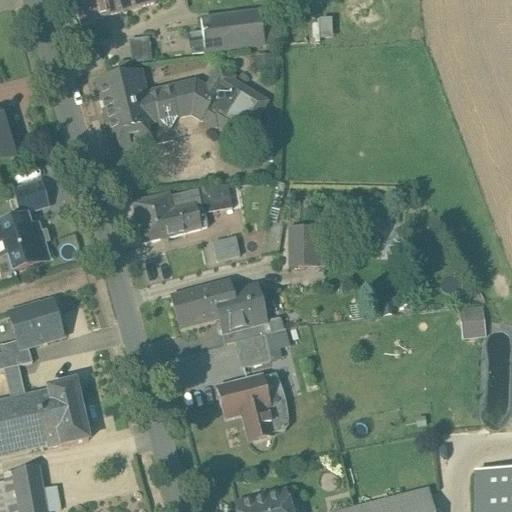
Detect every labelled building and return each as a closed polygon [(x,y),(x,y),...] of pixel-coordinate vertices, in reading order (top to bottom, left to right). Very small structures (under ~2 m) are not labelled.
[(109,0),(74,0),(82,25),(114,16),(109,0)] [(153,0),(109,0),(114,16),(155,4),(153,0)] [(274,12),(260,14),(264,45),(278,43),(274,12)] [(260,14),(201,21),(205,52),(264,45),(260,14)] [(188,25),(151,32),(156,63),(193,56),(188,25)] [(132,39),(136,62),(153,59),(150,36),(132,39)] [(139,73),(97,83),(110,136),(116,134),(122,154),(147,148),(143,129),(153,126),(152,125),(160,123),(171,129),(177,119),(184,116),(186,117),(192,116),(201,122),(205,116),(213,121),(224,103),(234,109),(245,91),(231,82),(233,79),(220,71),(208,91),(195,83),(144,95),(139,73)] [(234,109),(224,103),(213,121),(244,140),(266,104),(245,91),(234,109)] [(0,165),(12,162),(0,118),(0,165)] [(276,184),(227,186),(231,210),(240,208),(237,193),(274,192),(276,184)] [(40,185),(13,193),(20,216),(47,208),(40,185)] [(227,186),(196,188),(197,194),(201,216),(203,215),(231,210),(227,186)] [(197,194),(169,201),(172,212),(194,207),(196,217),(201,216),(197,194)] [(194,207),(172,212),(169,201),(168,197),(133,205),(142,244),(200,230),(196,217),(194,207)] [(207,229),(203,215),(201,216),(196,217),(200,230),(207,229)] [(25,219),(0,226),(0,272),(1,276),(47,262),(42,244),(45,243),(42,235),(39,236),(37,228),(29,230),(25,219)] [(318,268),(318,228),(288,229),(288,269),(318,268)] [(266,229),(204,244),(209,266),(240,258),(241,263),(259,258),(266,229)] [(228,283),(170,297),(179,331),(219,321),(236,316),(231,295),(228,283)] [(264,296),(257,292),(256,288),(231,295),(236,316),(219,321),(221,326),(219,327),(218,329),(220,334),(222,335),(223,335),(244,329),(265,324),(264,320),(268,313),(264,296)] [(37,306),(8,314),(16,343),(19,351),(27,349),(61,339),(51,304),(38,308),(37,306)] [(482,309),(461,311),(462,326),(483,325),(482,309)] [(265,324),(244,329),(247,341),(264,337),(283,332),(280,320),(265,324)] [(244,329),(223,335),(225,346),(234,344),(247,341),(244,329)] [(247,341),(234,344),(240,370),(270,363),(264,337),(247,341)] [(16,343),(2,347),(2,346),(0,346),(0,371),(3,371),(17,368),(31,365),(27,349),(19,351),(16,343)] [(17,368),(3,371),(10,401),(24,398),(24,397),(17,368)] [(261,377),(215,389),(224,422),(241,418),(247,442),(285,433),(288,427),(274,377),(262,380),(261,377)] [(74,383),(47,389),(48,392),(60,447),(61,447),(88,441),(74,383)] [(10,401),(0,403),(0,457),(46,447),(47,450),(60,447),(48,392),(24,397),(24,398),(10,401)] [(38,469),(4,475),(5,482),(0,483),(0,511),(45,511),(42,492),(38,469)] [(472,511),(511,511),(511,474),(473,475),(472,511)] [(55,489),(42,492),(45,511),(51,511),(59,511),(55,489)] [(288,511),(284,495),(236,507),(236,511),(288,511)] [(424,511),(423,500),(345,511),(424,511)]
